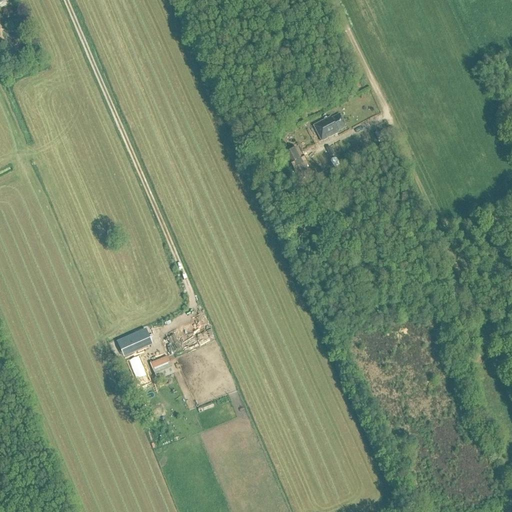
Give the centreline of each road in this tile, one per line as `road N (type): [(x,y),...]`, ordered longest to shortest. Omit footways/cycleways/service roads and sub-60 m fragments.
road 1 (track): [(511,406),(327,0)]
road 2 (track): [(65,0),(194,304),(188,317),(154,334)]
